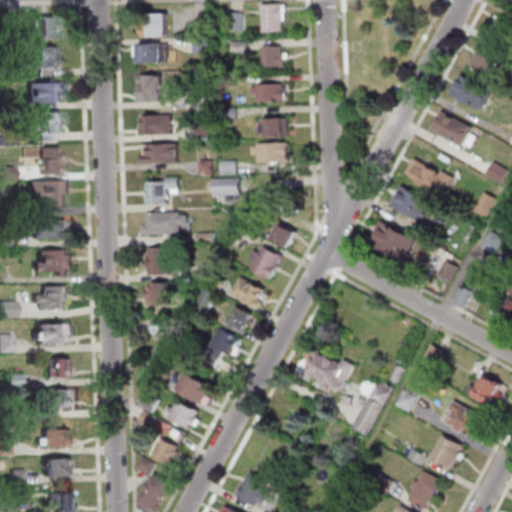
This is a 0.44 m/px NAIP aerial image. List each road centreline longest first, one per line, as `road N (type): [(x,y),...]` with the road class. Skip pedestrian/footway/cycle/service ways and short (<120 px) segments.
road 1 (residential): [(185,511),(469,0)]
road 2 (residential): [(118,511),(99,0)]
road 3 (residential): [(349,211),(332,180),(325,0)]
road 4 (residential): [(511,353),(324,253)]
